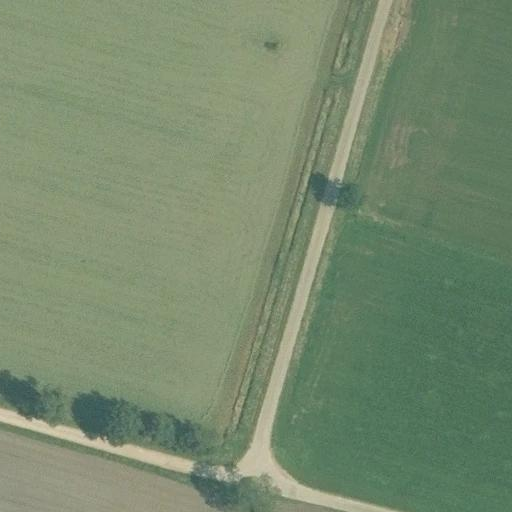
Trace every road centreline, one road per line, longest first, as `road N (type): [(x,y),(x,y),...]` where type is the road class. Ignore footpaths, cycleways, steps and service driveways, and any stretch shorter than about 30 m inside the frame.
road 1 (unclassified): [(251,480),(387,0)]
road 2 (track): [(0,412),(371,511)]
